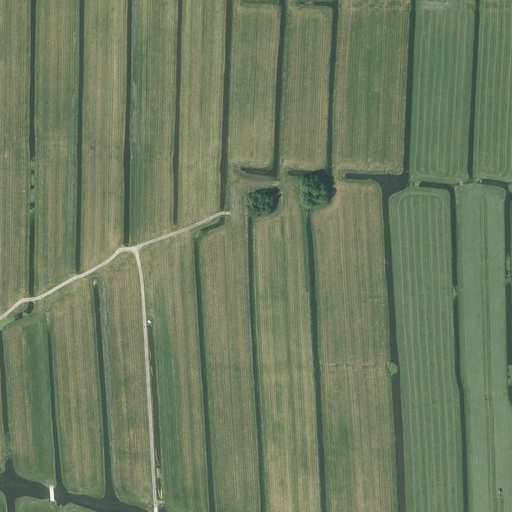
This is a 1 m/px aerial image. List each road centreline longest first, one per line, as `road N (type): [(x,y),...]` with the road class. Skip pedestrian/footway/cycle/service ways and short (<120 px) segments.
road 1 (track): [(280,184),(281,196),(301,209),(318,511)]
road 2 (track): [(291,0),(280,184),(250,184),(235,212),(218,214)]
road 3 (track): [(154,502),(134,249)]
road 4 (track): [(0,319),(122,250),(218,214)]
